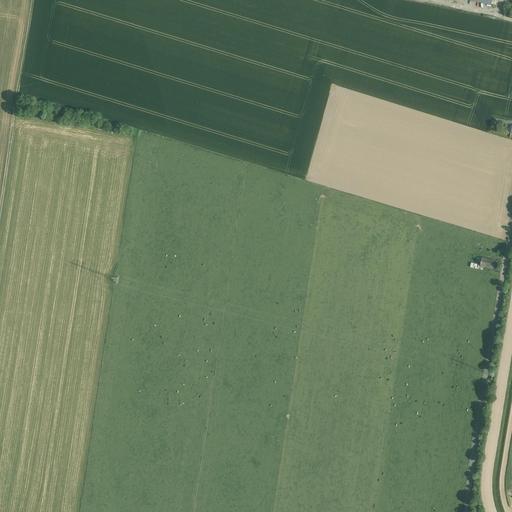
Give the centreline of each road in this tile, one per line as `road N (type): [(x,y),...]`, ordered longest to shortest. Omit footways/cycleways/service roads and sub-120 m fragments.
road 1 (unclassified): [(466,511),(511,234)]
road 2 (track): [(0,206),(32,0)]
road 3 (unknown): [(492,511),(486,487),(511,325)]
